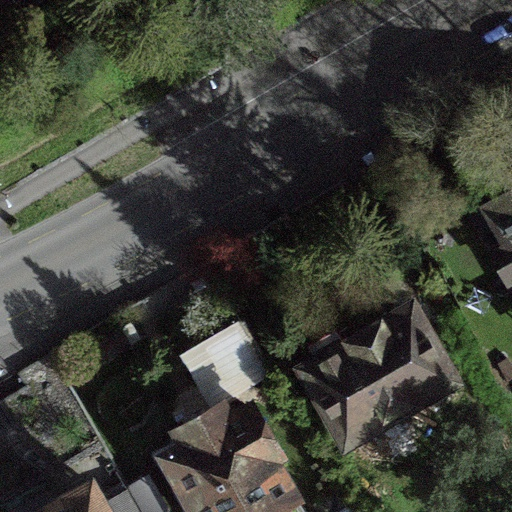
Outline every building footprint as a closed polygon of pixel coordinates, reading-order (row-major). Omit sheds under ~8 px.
[(511,195),(487,210),(508,246),(511,243),(511,195)] [(341,342),(343,347),(302,371),(343,442),(448,381),(408,311),(382,326),(379,321),(341,342)] [(200,354),(219,387),(245,372),(226,339),(200,354)] [(185,447),(163,459),(193,511),(296,511),(267,460),(272,457),(246,412),(225,423),(219,412),(178,435),(185,447)] [(43,511),(134,511),(123,492),(97,506),(86,488),(43,511)]
